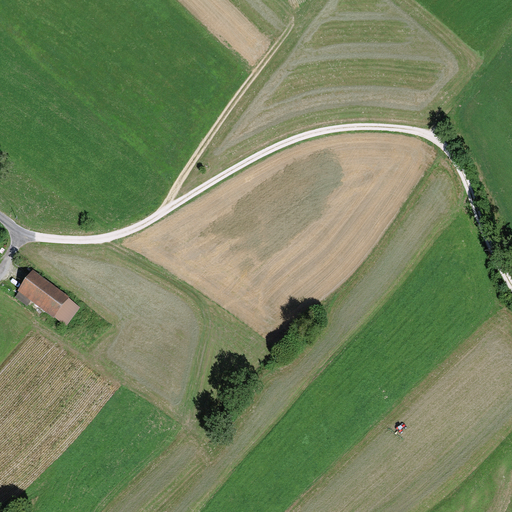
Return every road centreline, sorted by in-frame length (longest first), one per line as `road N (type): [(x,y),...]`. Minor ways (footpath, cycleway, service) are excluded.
road 1 (track): [(16,229),(79,240),(124,233),(302,134),(396,127),(430,135),(455,158),(511,282)]
road 2 (track): [(160,214),(289,20)]
